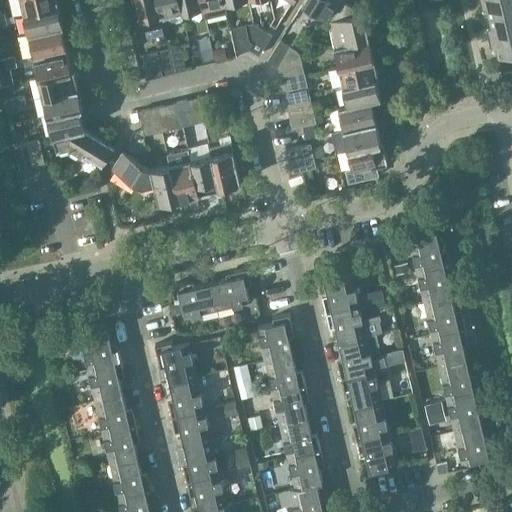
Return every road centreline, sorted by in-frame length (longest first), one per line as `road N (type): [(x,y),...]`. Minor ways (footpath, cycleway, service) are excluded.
road 1 (residential): [(283,229),(251,87),(228,68),(123,89),(110,76),(92,0)]
road 2 (residential): [(351,511),(351,477),(308,292),(298,286),(283,229)]
road 3 (residential): [(283,229),(379,204),(445,124),(511,107)]
road 4 (residential): [(176,511),(118,266)]
road 5 (residential): [(118,266),(283,229)]
road 6 (residential): [(354,511),(511,471)]
road 7 (residential): [(0,293),(118,266)]
